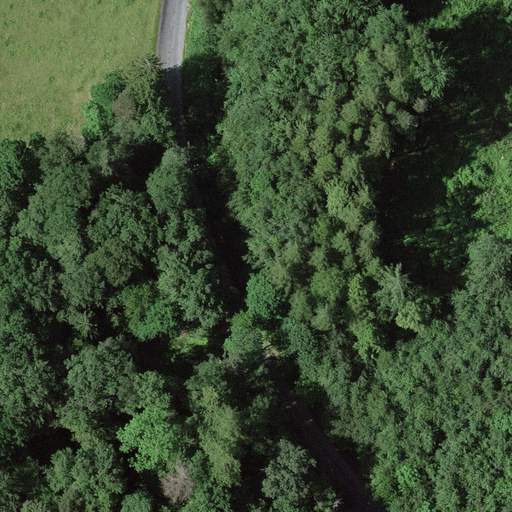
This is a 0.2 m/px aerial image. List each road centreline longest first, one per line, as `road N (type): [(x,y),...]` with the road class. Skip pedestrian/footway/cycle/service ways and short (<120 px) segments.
road 1 (tertiary): [(371,511),(282,395),(185,230),(171,63),(180,0)]
road 2 (track): [(282,395),(218,511)]
